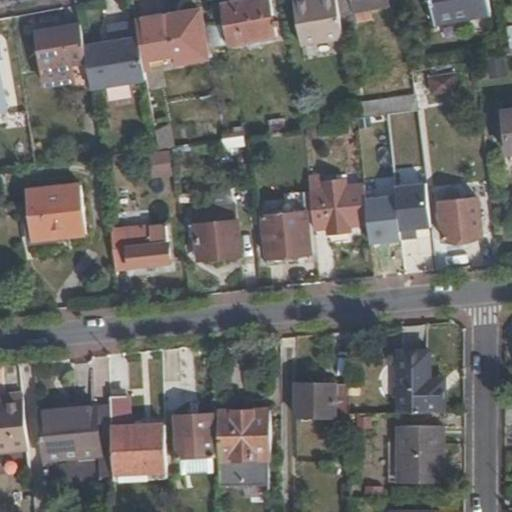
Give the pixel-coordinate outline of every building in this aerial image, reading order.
[(222,0),(230,42),(281,33),(275,1),(260,3),(259,0),(222,0)] [(298,0),(304,40),(345,34),(342,20),(339,0),(298,0)] [(386,1),(385,0),(339,0),(342,20),(356,18),(354,7),(386,1)] [(428,0),(432,24),(492,14),(489,0),(428,0)] [(140,27),(147,66),(210,55),(201,7),(173,12),(172,8),(138,14),(140,27)] [(83,18),(37,26),(43,64),(89,56),(83,18)] [(89,56),(94,87),(149,77),(147,66),(140,27),(112,32),(113,38),(116,52),(89,56)] [(89,56),(116,52),(113,38),(87,42),(89,56)] [(0,102),(11,100),(3,52),(0,52),(0,102)] [(356,97),(358,112),(418,102),(416,86),(356,97)] [(172,116),(157,120),(161,142),(174,140),(176,139),(172,116)] [(155,177),(176,175),(173,149),(152,152),(155,177)] [(370,216),(366,177),(347,178),(345,172),(331,168),(310,168),(315,221),(328,220),(330,225),(353,224),(353,216),(370,216)] [(84,177),(29,182),(34,232),(34,234),(91,228),(84,177)] [(481,190),(442,195),(445,234),(485,230),(481,190)] [(511,190),(510,191),(511,204),(495,205),(497,227),(511,225),(511,190)] [(202,216),(242,212),(242,200),(201,204),(202,216)] [(311,201),(268,206),(272,248),(315,244),(311,201)] [(422,201),(396,204),(399,238),(425,236),(422,201)] [(247,248),(242,212),(202,216),(196,217),(200,252),(247,248)] [(115,236),(118,262),(173,255),(169,218),(153,220),(154,234),(131,237),(130,232),(115,236)] [(431,344),(399,343),(400,405),(446,405),(446,383),(436,383),(436,372),(432,372),(431,344)] [(446,370),(436,372),(436,383),(446,383),(446,370)] [(350,407),(351,374),(297,375),(297,408),(350,407)] [(1,394),(0,393),(0,442),(31,440),(26,384),(11,386),(11,393),(1,394)] [(131,387),(113,387),(117,463),(170,461),(168,416),(132,417),(131,387)] [(104,444),(100,399),(41,405),(46,450),(104,444)] [(272,400),(220,400),(221,450),(270,450),(273,450),(272,400)] [(216,404),(178,405),(178,449),(216,449),(216,404)] [(441,414),(395,415),(395,473),(441,473),(441,414)] [(345,477),(345,417),(323,416),(323,442),(330,442),(330,477),(345,477)] [(270,450),(221,450),(221,468),(221,474),(270,473),(270,450)] [(208,490),(222,490),(221,474),(221,468),(213,468),(213,471),(208,471),(208,490)] [(436,511),(437,502),(391,504),(390,511),(436,511)]
